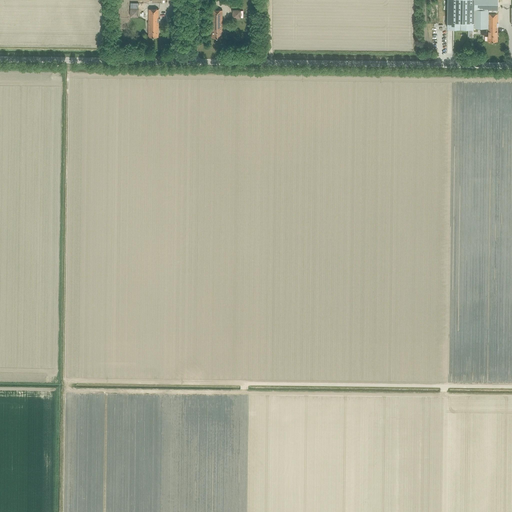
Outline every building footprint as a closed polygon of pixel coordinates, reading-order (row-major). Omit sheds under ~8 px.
[(487,42),(497,42),(498,14),(497,14),(497,10),(498,10),(497,0),(446,0),(446,29),(473,29),(473,28),(487,29),(487,42)] [(139,17),(139,8),(130,8),(130,17),(139,17)] [(158,37),(158,9),(148,9),(148,37),(158,37)] [(222,38),(222,10),(212,10),(212,38),(222,38)] [(241,19),(241,10),(232,10),(232,18),(241,19)]
